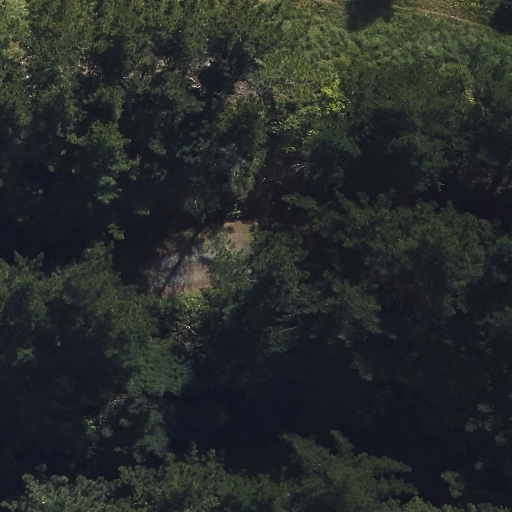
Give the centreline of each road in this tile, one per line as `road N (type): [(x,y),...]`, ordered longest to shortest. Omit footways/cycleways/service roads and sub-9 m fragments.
road 1 (track): [(511,248),(331,206),(0,286)]
road 2 (track): [(164,511),(330,504),(373,511)]
